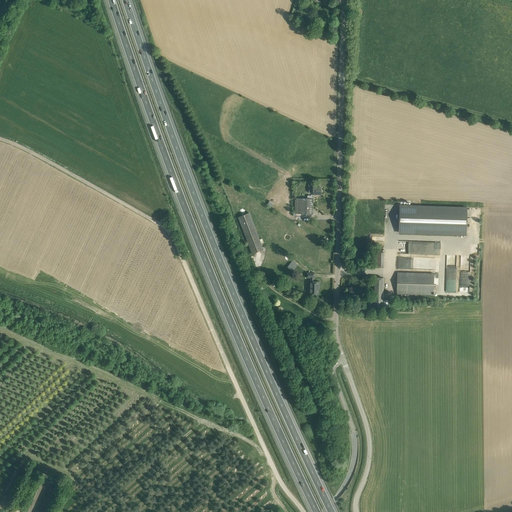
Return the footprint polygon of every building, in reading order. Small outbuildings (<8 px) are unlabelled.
[(313,198),(308,198),(296,198),(296,214),(313,214),(313,198)] [(467,208),(399,206),(399,232),(466,234),(467,208)] [(264,250),(250,212),(238,217),(252,254),(264,250)] [(398,241),(398,254),(403,254),(403,256),(434,257),(435,241),(398,241)] [(384,252),(375,252),(374,266),(384,266),(384,252)] [(434,273),(397,272),(397,294),(433,295),(434,273)] [(314,273),(309,273),(306,273),(306,278),(310,278),(310,294),(318,294),(319,286),(319,281),(314,281),(314,278),(314,273)] [(383,278),(379,278),(374,277),(373,309),(383,309),(383,278)] [(38,478),(23,511),(31,511),(45,481),(38,478)] [(52,511),(61,492),(63,488),(55,485),(54,489),(50,487),(38,511),(52,511)]
